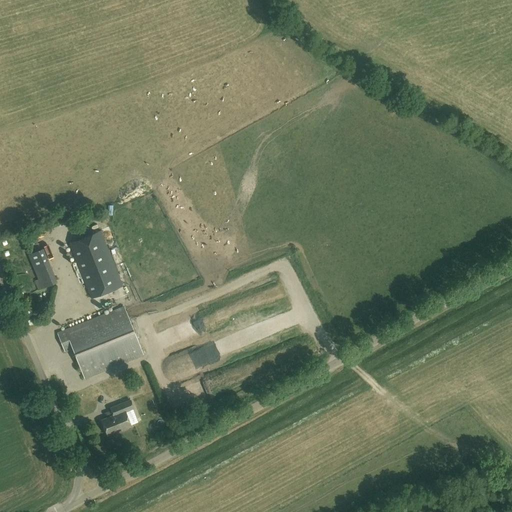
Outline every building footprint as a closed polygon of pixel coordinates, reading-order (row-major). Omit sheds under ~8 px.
[(99,231),(68,244),(90,299),(122,286),(99,231)] [(32,265),(47,259),(42,249),(28,255),(32,265)] [(244,299),(233,305),(239,318),(251,312),(244,299)] [(85,378),(143,355),(124,307),(58,334),(65,352),(73,348),(85,378)] [(54,369),(55,376),(61,375),(62,382),(64,382),(63,368),(54,369)] [(114,415),(102,420),(108,435),(132,426),(126,411),(134,408),(131,400),(111,408),(114,415)]
